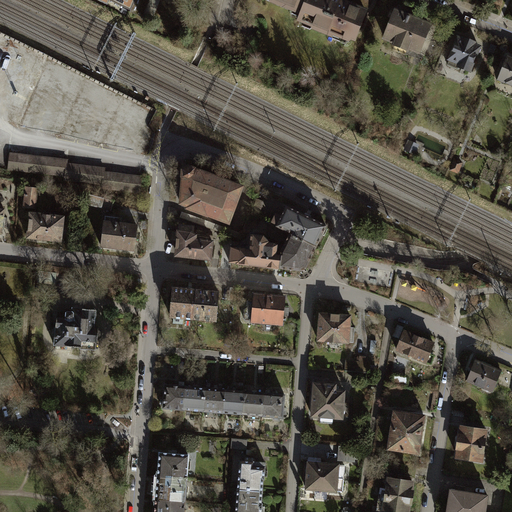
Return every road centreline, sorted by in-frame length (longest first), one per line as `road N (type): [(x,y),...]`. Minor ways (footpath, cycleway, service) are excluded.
road 1 (residential): [(155,270),(166,158),(181,143),(337,210),(340,231),(315,289)]
road 2 (residential): [(456,337),(425,511)]
road 3 (residential): [(149,350),(136,511)]
road 4 (residential): [(155,270),(315,289)]
road 5 (residential): [(0,249),(155,270)]
road 6 (residential): [(149,350),(304,364)]
road 7 (residential): [(456,337),(315,289)]
road 8 (residential): [(304,364),(291,511)]
